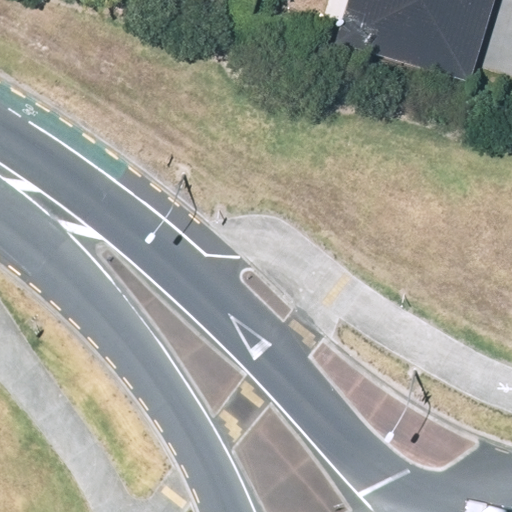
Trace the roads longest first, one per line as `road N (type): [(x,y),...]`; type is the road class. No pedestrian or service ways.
road 1 (secondary): [(0,157),(178,250),(385,459),(469,511)]
road 2 (secondary): [(228,511),(205,445),(154,364),(0,171)]
